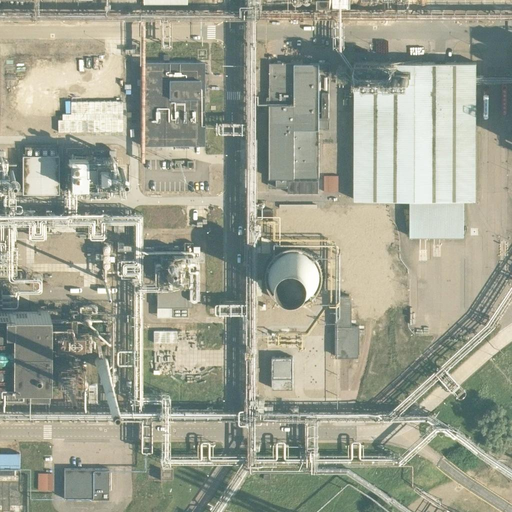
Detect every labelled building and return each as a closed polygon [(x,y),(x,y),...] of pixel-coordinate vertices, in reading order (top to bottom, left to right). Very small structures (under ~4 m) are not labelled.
[(355,116),(355,172),(355,199),(410,199),(464,199),(476,199),(476,62),(355,62),(355,116)] [(140,144),(152,144),(152,150),(194,150),(194,145),(203,145),(203,85),(205,85),(206,74),(203,74),(204,63),(141,63),(140,144)] [(330,71),(330,63),(270,63),(269,177),(274,177),(274,186),(288,186),(288,177),(319,177),(319,129),(330,129),(330,120),(319,120),(319,71),(330,71)] [(69,153),(69,180),(99,179),(99,175),(114,175),(113,152),(69,153)] [(60,155),(22,155),(22,193),(60,193),(60,155)] [(325,174),(325,190),(339,190),(339,174),(325,174)] [(464,236),(464,199),(410,199),(410,236),(464,236)] [(280,218),(322,219),(322,208),(280,208),(280,218)] [(264,219),(273,219),(273,210),(264,210),(264,219)] [(361,232),(386,232),(387,211),(361,210),(361,232)] [(358,273),(378,273),(379,240),(359,240),(358,273)] [(277,297),(316,300),(319,254),(271,251),(269,288),(277,289),(277,297)] [(193,307),(193,289),(157,289),(157,307),(193,307)] [(336,356),(359,356),(359,326),(351,326),(351,296),(336,296),(336,356)] [(0,395),(12,396),(47,396),(47,338),(48,338),(48,309),(28,309),(0,309),(0,395)] [(70,328),(71,340),(86,339),(85,327),(70,328)] [(177,341),(177,329),(154,329),(154,341),(177,341)] [(199,341),(199,329),(188,329),(189,341),(199,341)] [(297,335),(294,335),(293,335),(290,335),(288,335),(286,336),(285,336),(282,337),(279,339),(276,341),(274,343),(272,344),(271,346),(269,348),(267,351),(266,352),(266,353),(265,355),(264,357),(264,358),(264,359),(264,361),(263,362),(263,365),(263,367),(263,369),(263,370),(264,372),(264,374),(265,376),(266,378),(267,380),(267,381),(268,383),(270,386),(271,386),(273,389),(276,391),(277,392),(279,393),(282,395),(284,395),(286,396),(289,397),(292,397),(294,397),(296,397),(298,397),(300,397),(302,396),(305,395),(307,394),(309,393),(311,392),(313,391),(314,390),(316,388),(318,387),(319,385),(320,383),(321,381),(322,380),(323,378),(324,376),(324,373),(325,371),(325,370),(325,368),(325,366),(325,364),(325,362),(325,361),(324,359),(324,356),(323,354),(322,353),(322,352),(321,350),(320,349),(320,348),(317,345),(316,344),(314,342),(313,341),(311,340),(309,339),(307,338),(305,337),(302,336),(299,335),(297,335)] [(102,355),(101,355),(99,356),(98,356),(97,357),(96,359),(95,360),(95,361),(95,362),(95,363),(95,364),(96,365),(97,366),(97,367),(98,368),(99,368),(100,368),(101,369),(103,369),(104,368),(105,368),(106,367),(107,366),(107,365),(108,365),(108,364),(108,363),(108,362),(108,361),(108,360),(107,359),(107,358),(106,357),(105,356),(103,356),(102,355)] [(171,361),(172,374),(189,373),(188,360),(171,361)] [(154,362),(155,373),(166,373),(165,362),(154,362)] [(0,468),(20,468),(19,453),(0,453),(0,468)] [(64,498),(109,498),(109,468),(64,468),(64,498)] [(38,471),(38,489),(52,489),(53,472),(38,471)]
